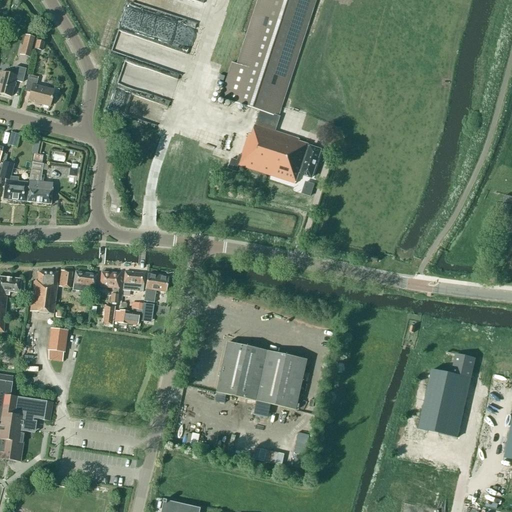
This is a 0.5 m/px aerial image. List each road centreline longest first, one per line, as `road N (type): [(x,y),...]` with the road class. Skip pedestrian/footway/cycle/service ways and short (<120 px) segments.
road 1 (tertiary): [(511,297),(196,244)]
road 2 (residential): [(136,511),(196,244)]
road 3 (tertiary): [(50,0),(88,70),(85,136)]
